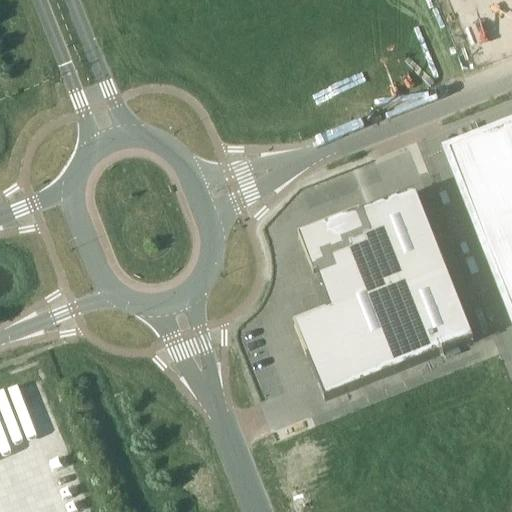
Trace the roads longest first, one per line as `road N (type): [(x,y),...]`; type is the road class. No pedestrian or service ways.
road 1 (unclassified): [(511,73),(312,153)]
road 2 (unclassified): [(38,0),(96,148)]
road 3 (unclassified): [(129,136),(72,0)]
road 4 (unclassified): [(154,304),(218,418)]
road 5 (unclassified): [(218,418),(188,292)]
road 6 (unclassified): [(206,219),(312,153)]
road 7 (unclassified): [(312,153),(191,179)]
road 8 (unclassified): [(0,336),(114,291)]
